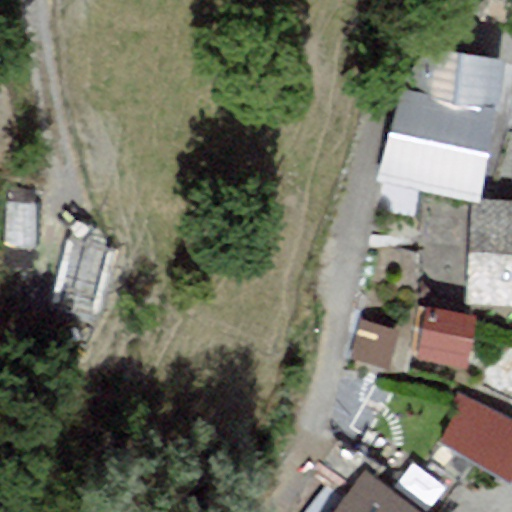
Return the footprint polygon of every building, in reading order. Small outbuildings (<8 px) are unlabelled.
[(407,49),(384,173),(474,189),(497,65),(407,49)] [(511,204),(475,203),(470,292),(511,294),(511,204)] [(475,314),(426,308),(420,357),(468,364),(475,314)] [(361,311),(357,348),(391,352),(395,315),(361,311)] [(511,470),(511,421),(463,395),(439,441),(508,478),(511,470)] [(418,511),(366,472),(335,511),(418,511)]
